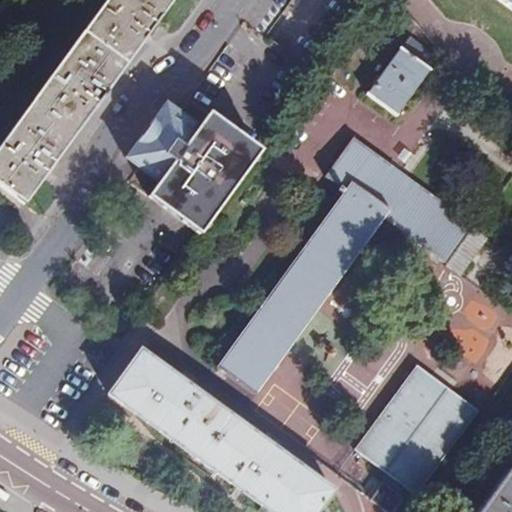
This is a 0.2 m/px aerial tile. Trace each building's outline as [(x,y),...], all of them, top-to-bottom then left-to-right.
[(107,0),(0,148),(0,187),(24,205),(155,24),(172,0),(107,0)] [(278,8),(281,35),(311,32),(309,15),(328,13),(326,0),(303,0),(304,5),(278,8)] [(511,0),(495,0),(511,12),(511,0)] [(408,39),(367,95),(395,117),(429,71),(426,68),(434,57),(408,39)] [(144,196),(195,234),(256,150),(205,112),(194,128),(160,104),(121,158),(154,182),(144,196)] [(345,193),(216,370),(253,397),(383,221),(446,266),(457,252),(465,258),(480,237),(473,232),(475,229),(350,141),(324,178),(345,193)] [(484,295),(424,252),(403,282),(425,298),(414,314),(451,340),(484,295)] [(138,353),(108,396),(271,511),(309,511),(324,491),(334,498),(337,493),(138,353)] [(415,501),(478,418),(417,372),(354,455),(415,501)] [(511,511),(511,465),(478,511),(511,511)]
